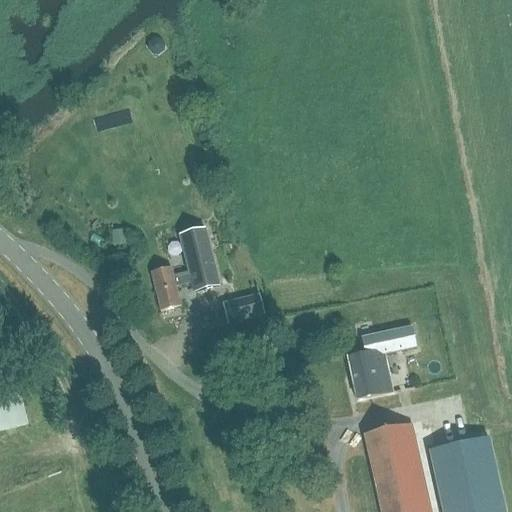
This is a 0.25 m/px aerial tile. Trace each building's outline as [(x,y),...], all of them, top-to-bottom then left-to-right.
[(148,45),(147,51),(152,56),(158,56),(162,52),(163,46),(159,41),(152,41),(148,45)] [(125,232),(113,232),(114,247),(126,246),(125,232)] [(189,274),(174,278),(176,288),(192,284),(194,294),(219,288),(206,232),(181,238),(189,274)] [(181,308),(176,288),(174,278),(172,270),(152,275),(161,313),(181,308)] [(224,305),(229,325),(264,316),(259,297),(224,305)] [(385,356),(400,352),(397,336),(371,341),(374,353),(349,359),(358,401),(394,393),(385,356)] [(0,432),(28,425),(20,394),(0,398),(0,432)] [(431,511),(413,425),(366,435),(382,511),(431,511)] [(506,511),(490,438),(431,451),(444,511),(506,511)]
